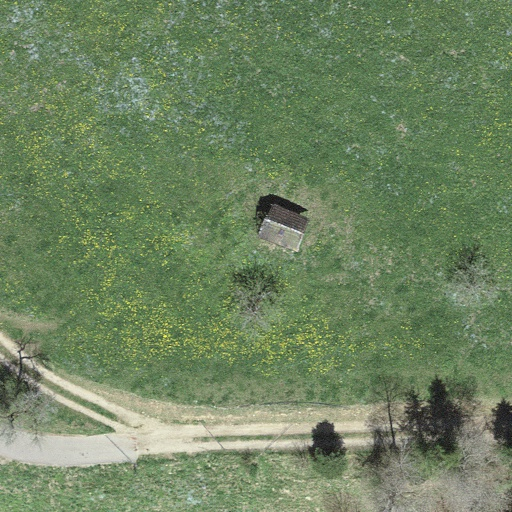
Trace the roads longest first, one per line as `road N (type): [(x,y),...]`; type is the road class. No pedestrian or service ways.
road 1 (track): [(0,437),(67,451),(511,424)]
road 2 (track): [(178,441),(61,392),(0,348)]
